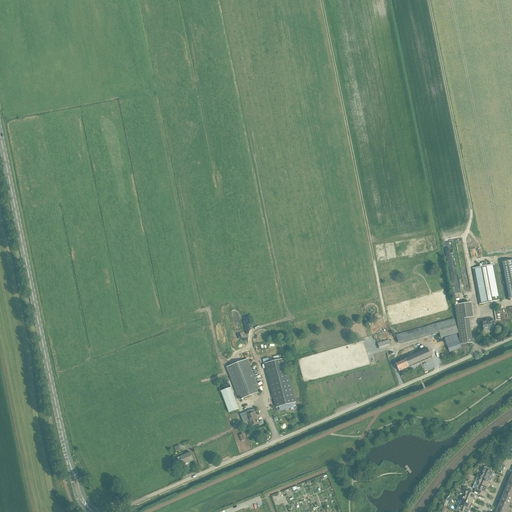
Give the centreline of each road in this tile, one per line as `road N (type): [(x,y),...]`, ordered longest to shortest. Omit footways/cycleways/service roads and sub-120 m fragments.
road 1 (unclassified): [(102,511),(511,338)]
road 2 (primary): [(69,462),(0,134)]
road 3 (track): [(428,0),(471,210),(464,240),(471,279)]
